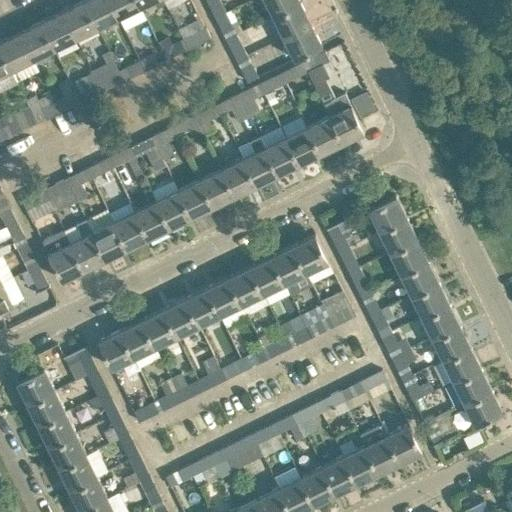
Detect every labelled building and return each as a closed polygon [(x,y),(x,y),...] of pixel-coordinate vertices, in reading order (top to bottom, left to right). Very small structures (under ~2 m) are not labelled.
[(76,37),(98,26),(84,0),(80,0),(62,9),(76,37)] [(84,0),(98,26),(119,16),(111,0),(84,0)] [(111,0),(119,16),(141,5),(138,0),(111,0)] [(208,0),(217,17),(227,13),(219,0),(208,0)] [(266,0),(273,13),(299,0),(266,0)] [(284,35),(312,21),(301,0),(299,0),(273,13),(284,35)] [(55,48),(76,37),(62,9),(41,19),(55,48)] [(227,37),(236,32),(227,13),(217,17),(227,37)] [(33,59),(55,48),(41,19),(19,30),(33,59)] [(295,57),(323,43),(312,21),(284,35),(295,57)] [(211,35),(206,26),(196,31),(192,22),(181,27),(179,28),(184,37),(194,32),(198,41),(211,35)] [(0,44),(12,69),(33,59),(19,30),(0,39),(0,44)] [(186,48),(198,41),(194,32),(184,37),(181,38),(186,48)] [(245,50),(236,32),(227,37),(236,55),(245,50)] [(0,75),(12,69),(0,44),(0,75)] [(325,49),(313,55),(317,64),(325,61),(330,58),(325,49)] [(245,50),(236,55),(248,79),(258,75),(245,50)] [(144,68),(158,62),(153,52),(139,59),(144,68)] [(286,80),(309,69),(317,64),(313,55),(281,70),(286,80)] [(123,78),(119,69),(113,57),(94,67),(99,79),(95,80),(100,90),(123,78)] [(123,78),(144,68),(139,59),(119,69),(123,78)] [(264,90),(286,80),(281,70),(260,81),(264,90)] [(80,99),(73,85),(69,76),(58,81),(65,94),(54,99),(50,92),(48,93),(57,111),(80,99)] [(90,95),(100,90),(95,80),(85,85),(90,95)] [(254,96),(264,90),(260,81),(238,92),(250,115),(261,110),(254,96)] [(377,108),(367,88),(351,96),(361,116),(377,108)] [(272,89),(266,93),(271,103),(278,100),(272,89)] [(323,101),(329,113),(343,140),(365,129),(346,90),(323,101)] [(239,120),(250,115),(238,92),(217,102),(221,112),(232,106),(239,120)] [(36,121),(57,111),(48,93),(41,96),(36,94),(25,99),(36,121)] [(6,136),(36,121),(25,99),(6,108),(7,112),(11,121),(2,126),(6,136)] [(209,117),(221,112),(217,102),(195,113),(205,133),(215,128),(209,117)] [(0,138),(6,136),(2,126),(11,121),(7,112),(0,114),(0,138)] [(194,138),(205,133),(195,113),(174,123),(178,133),(189,127),(194,138)] [(321,150),(343,140),(329,113),(308,123),(321,150)] [(168,138),(178,133),(174,123),(152,134),(167,163),(163,157),(175,152),(168,138)] [(299,161),(321,150),(308,123),(286,134),(299,161)] [(167,164),(167,163),(152,134),(130,145),(135,154),(146,149),(156,169),(167,164)] [(278,172),(299,161),(286,134),(265,145),(278,172)] [(122,160),(135,154),(130,145),(109,155),(114,164),(122,160)] [(256,182),(278,172),(265,145),(243,155),(256,182)] [(124,185),(114,164),(109,155),(87,166),(92,175),(103,170),(113,190),(124,185)] [(235,193),(256,182),(243,155),(222,166),(235,193)] [(66,176),(77,200),(88,194),(82,180),(92,175),(87,166),(66,176)] [(213,203),(235,193),(222,166),(200,176),(213,203)] [(55,210),(77,200),(66,176),(35,192),(39,201),(49,196),(54,208),(55,210)] [(192,214),(213,203),(200,176),(179,187),(192,214)] [(179,187),(157,198),(170,225),(172,224),(174,228),(183,223),(182,219),(192,214),(179,187)] [(407,215),(396,192),(384,198),(382,194),(385,192),(385,191),(357,205),(357,206),(367,201),(380,228),(407,215)] [(32,218),(54,208),(49,196),(39,201),(35,192),(22,198),(32,218)] [(8,224),(17,219),(6,198),(0,200),(0,213),(2,213),(8,224)] [(149,235),(170,225),(157,198),(135,208),(149,235)] [(124,214),(114,219),(127,246),(149,235),(135,208),(124,214)] [(350,243),(350,242),(361,237),(350,215),(328,226),(339,248),(350,243)] [(391,249),(418,236),(407,215),(380,228),(391,249)] [(82,234),(71,240),(84,267),(106,256),(92,229),(86,217),(76,222),(82,234)] [(17,219),(8,224),(0,227),(0,240),(13,234),(18,245),(28,240),(17,219)] [(106,256),(127,246),(114,219),(92,229),(106,256)] [(62,278),(84,267),(65,227),(43,239),(62,278)] [(307,270),(329,259),(316,232),(293,243),(307,270)] [(418,236),(391,249),(401,271),(428,258),(418,236)] [(43,272),(28,241),(28,240),(18,245),(34,276),(43,272)] [(285,280),(307,270),(293,243),(272,253),(285,280)] [(355,255),(351,246),(350,243),(339,248),(341,251),(344,249),(354,268),(360,265),(376,256),(371,247),(355,255)] [(264,291),(285,280),(272,253),(250,264),(264,291)] [(412,292),(439,279),(428,258),(401,271),(412,292)] [(242,301),(264,291),(250,264),(229,274),(242,301)] [(370,286),(364,274),(360,265),(354,268),(358,277),(354,278),(360,291),(370,286)] [(40,289),(49,284),(43,272),(34,276),(40,289)] [(221,312),(242,301),(229,274),(207,285),(221,312)] [(0,308),(14,301),(3,279),(0,280),(0,308)] [(422,314),(449,301),(439,279),(412,292),(422,314)] [(199,323),(221,312),(207,285),(186,296),(199,323)] [(380,307),(376,299),(370,286),(360,291),(367,304),(371,312),(380,307)] [(319,301),(326,315),(331,325),(356,313),(344,288),(319,301)] [(177,333),(199,323),(186,296),(164,306),(177,333)] [(382,334),(401,325),(404,323),(398,311),(400,309),(396,300),(380,307),(371,312),(382,334)] [(433,335),(460,322),(449,301),(422,314),(433,335)] [(156,344),(177,333),(164,306),(143,317),(156,344)] [(326,315),(320,318),(314,306),(301,312),(312,334),(331,325),(326,315)] [(289,345),(312,334),(301,312),(280,323),(285,335),(289,345)] [(134,354),(156,344),(143,317),(121,327),(134,354)] [(444,357),(471,344),(460,322),(433,335),(444,357)] [(393,356),(411,346),(401,325),(382,334),(393,356)] [(112,365),(134,354),(121,327),(99,338),(112,365)] [(274,340),(272,337),(269,330),(258,336),(263,346),(268,356),(289,345),(285,335),(274,340)] [(98,367),(86,344),(87,344),(87,343),(64,354),(64,355),(77,349),(88,372),(98,367)] [(454,378),(481,365),(471,344),(444,357),(454,378)] [(247,366),(268,356),(263,346),(242,356),(247,366)] [(403,377),(412,372),(421,368),(411,346),(393,356),(403,377)] [(226,376),(221,367),(215,354),(204,359),(210,372),(200,377),(205,387),(226,376)] [(226,376),(247,366),(242,356),(221,367),(226,376)] [(55,387),(53,383),(44,365),(31,372),(29,368),(19,373),(21,377),(18,378),(28,401),(55,387)] [(465,400),(492,387),(481,365),(454,378),(465,400)] [(108,389),(99,370),(98,367),(88,372),(99,393),(108,389)] [(392,385),(388,377),(383,367),(361,378),(370,397),(373,404),(381,400),(377,392),(392,385)] [(200,377),(188,383),(182,371),(173,375),(184,397),(205,387),(200,377)] [(429,379),(419,385),(412,372),(403,377),(414,399),(433,388),(429,379)] [(162,408),(184,397),(173,375),(161,380),(167,394),(157,398),(162,408)] [(347,408),(370,397),(361,378),(338,389),(347,408)] [(39,422),(66,409),(55,387),(28,401),(39,422)] [(490,415),(503,409),(492,387),(465,400),(478,426),(468,431),(469,432),(497,418),(496,417),(492,419),(490,415)] [(110,415),(119,410),(108,389),(99,393),(110,415)] [(326,418),(347,408),(338,389),(318,400),(322,409),(326,418)] [(139,419),(162,408),(157,398),(134,410),(139,419)] [(312,414),(322,409),(318,400),(296,410),(307,433),(319,427),(312,414)] [(435,442),(445,437),(458,431),(447,408),(433,415),(432,412),(423,417),(435,442)] [(50,444),(76,431),(66,409),(39,422),(50,444)] [(129,431),(125,422),(119,410),(110,415),(114,424),(104,429),(109,441),(120,436),(129,431)] [(296,438),(307,433),(296,410),(275,420),(280,430),(290,425),(296,438)] [(280,430),(275,420),(254,431),(265,453),(286,443),(280,430)] [(401,459),(388,432),(381,421),(359,432),(365,443),(366,442),(379,469),(401,459)] [(401,459),(422,448),(409,421),(388,432),(401,459)] [(60,465),(87,452),(76,431),(50,444),(60,465)] [(131,458),(140,453),(129,431),(120,436),(131,458)] [(244,463),(265,453),(254,431),(233,441),(244,463)] [(222,474),(244,463),(233,441),(211,452),(222,474)] [(358,480),(379,469),(366,442),(365,443),(345,453),(358,480)] [(71,487),(98,474),(87,452),(60,465),(71,487)] [(209,481),(222,474),(211,452),(188,463),(193,472),(197,482),(207,477),(209,481)] [(151,475),(146,465),(140,453),(131,458),(137,470),(124,476),(128,485),(141,478),(141,479),(151,475)] [(336,490),(358,480),(345,453),(323,464),(336,490)] [(171,483),(193,472),(188,463),(166,474),(171,483)] [(315,501),(336,490),(323,464),(302,474),(315,501)] [(81,508),(108,495),(98,474),(71,487),(81,508)] [(293,511),(315,501),(302,474),(280,485),(293,511)] [(161,495),(155,483),(151,475),(141,479),(152,500),(161,495)] [(511,477),(495,486),(496,487),(505,482),(511,495),(511,477)] [(267,511),(292,511),(293,511),(280,485),(259,495),(267,511)] [(82,511),(116,511),(108,495),(81,508),(82,511)] [(157,511),(169,511),(161,495),(152,500),(157,511)] [(240,511),(267,511),(259,495),(237,506),(240,511)] [(461,511),(491,511),(484,497),(460,510),(460,511),(461,510),(461,511)]
